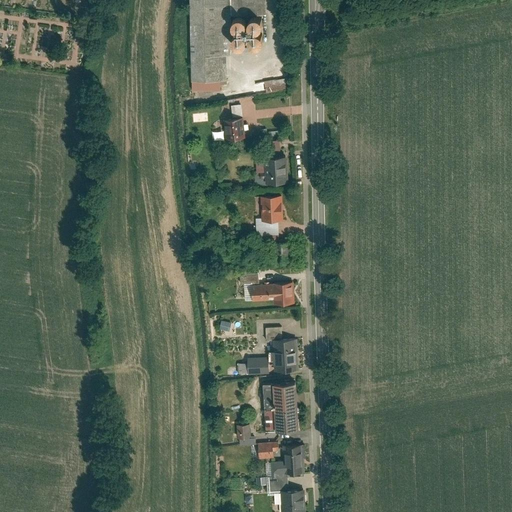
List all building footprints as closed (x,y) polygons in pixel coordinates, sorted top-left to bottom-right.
[(184,0),(187,93),(216,92),(215,58),(228,58),(227,18),(226,0),(184,0)] [(226,0),(227,18),(258,17),(257,0),(226,0)] [(269,80),(272,92),(283,89),(280,78),(269,80)] [(235,112),(216,114),(218,134),(237,132),(235,112)] [(263,148),(279,148),(279,139),(264,139),(263,148)] [(284,154),(261,155),(263,180),(286,179),(284,154)] [(252,189),(254,209),(254,215),(271,214),(276,214),(274,187),(252,189)] [(254,215),(254,209),(247,209),(249,229),(256,229),(256,236),(266,235),(272,235),(271,214),(254,215)] [(283,234),(266,235),(267,255),(284,254),(283,234)] [(244,278),(245,294),(269,292),(269,298),(288,297),(286,275),(244,278)] [(230,331),(231,322),(221,320),(220,328),(230,331)] [(295,337),(271,338),(273,369),(297,367),(295,337)] [(263,355),(242,356),(243,373),(264,372),(263,355)] [(269,424),(292,423),(290,376),(266,378),(269,422),(269,424)] [(269,422),(266,378),(257,378),(259,423),(269,422)] [(270,436),(251,437),(252,452),(267,451),(266,444),(271,444),(270,436)] [(264,455),(265,469),(298,466),(296,438),(277,440),(278,454),(264,455)] [(265,484),(265,476),(256,476),(257,485),(265,484)] [(273,485),(275,509),(298,507),(297,484),(273,485)]
